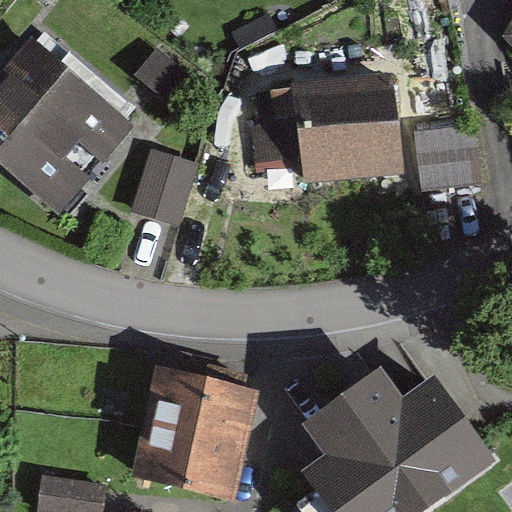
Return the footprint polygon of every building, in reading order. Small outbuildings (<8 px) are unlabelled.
[(132,127),(31,44),(0,80),(0,160),(62,212),(132,127)] [(396,83),(259,94),(265,166),(300,163),(301,182),(404,174),(396,83)] [(476,126),(419,132),(424,189),(482,183),(476,126)] [(158,147),(138,211),(187,226),(207,163),(158,147)] [(262,397),(163,370),(134,478),(232,504),(262,397)] [(379,381),(313,430),(335,459),(312,476),(338,511),(416,511),(485,462),(434,394),(404,416),(379,381)] [(96,511),(103,489),(50,474),(42,503),(74,511),(96,511)]
